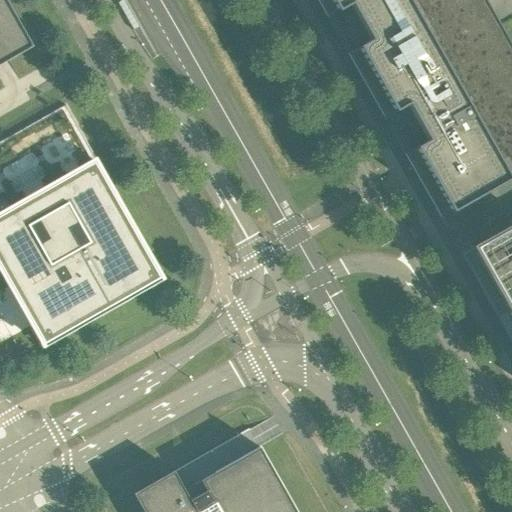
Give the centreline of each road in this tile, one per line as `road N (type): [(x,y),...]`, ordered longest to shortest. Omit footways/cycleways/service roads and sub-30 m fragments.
road 1 (tertiary): [(105,0),(285,295)]
road 2 (tertiary): [(30,484),(245,367),(291,362),(333,388)]
road 3 (unclassified): [(423,287),(419,266),(261,0)]
road 4 (tertiary): [(285,295),(11,450)]
road 5 (unclassified): [(511,444),(423,287)]
road 6 (unclassified): [(423,287),(380,263),(358,262),(285,295)]
road 7 (tertiary): [(333,388),(405,511)]
